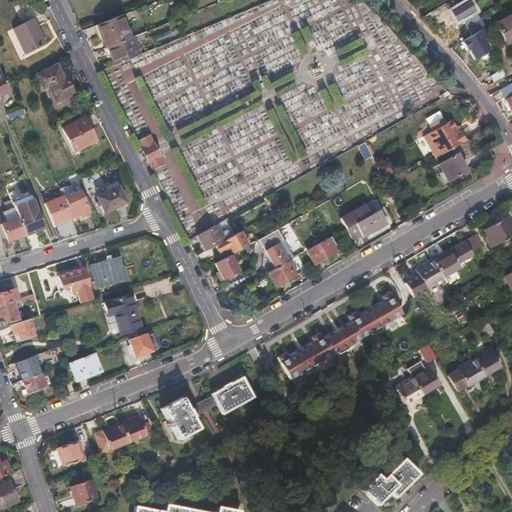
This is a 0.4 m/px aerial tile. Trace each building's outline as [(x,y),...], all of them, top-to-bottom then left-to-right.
[(462,1),(461,0),(450,0),(443,4),(446,9),(462,1)] [(511,13),(496,23),(506,39),(511,36),(511,13)] [(33,15),(10,26),(23,55),(47,44),(33,15)] [(122,15),(98,25),(104,39),(107,47),(109,46),(131,37),(122,15)] [(482,60),(494,52),(474,20),(463,27),(468,35),(472,33),(481,47),(477,49),(476,50),(482,60)] [(98,25),(94,26),(100,41),(104,39),(98,25)] [(468,35),(477,49),(481,47),(472,33),(468,35)] [(131,37),(109,46),(112,55),(116,65),(141,54),(133,37),(131,37)] [(107,47),(104,48),(108,57),(112,55),(109,46),(107,47)] [(76,94),(70,83),(68,84),(66,79),(59,65),(39,75),(46,88),(50,86),(58,102),(76,94)] [(495,83),(508,75),(504,69),(492,77),(495,83)] [(0,75),(0,94),(1,96),(13,91),(6,73),(0,75)] [(511,83),(502,89),(506,100),(507,100),(511,110),(511,83)] [(76,152),(98,141),(86,117),(64,129),(76,152)] [(445,119),(431,127),(434,132),(430,135),(434,142),(457,129),(453,122),(448,124),(445,119)] [(442,156),(467,142),(462,133),(460,134),(457,129),(434,142),(442,156)] [(138,141),(143,150),(155,144),(150,135),(139,140),(138,141)] [(148,163),(149,162),(161,156),(162,156),(160,152),(159,152),(156,147),(157,146),(156,143),(155,144),(143,150),(142,150),(148,163)] [(373,158),(367,143),(359,147),(367,162),(373,158)] [(466,163),(461,154),(442,165),(447,173),(466,163)] [(153,171),(155,171),(165,165),(161,156),(149,162),(153,171)] [(374,160),(373,158),(367,162),(374,176),(380,172),(374,160)] [(470,172),(466,163),(447,173),(452,182),(470,172)] [(447,173),(444,175),(449,184),(452,182),(447,173)] [(105,212),(126,201),(117,182),(95,192),(105,212)] [(28,192),(41,225),(45,223),(31,190),(28,192)] [(65,198),(74,217),(81,214),(83,218),(92,214),(81,191),(65,198)] [(29,217),(34,228),(41,225),(28,192),(20,195),(29,217)] [(12,198),(26,231),(34,228),(29,217),(20,195),(12,198)] [(65,198),(64,195),(46,203),(55,225),(74,217),(65,198)] [(26,232),(26,231),(12,198),(6,201),(9,208),(4,210),(8,221),(3,223),(9,238),(26,232)] [(364,205),(340,218),(352,241),(361,236),(362,238),(386,224),(377,210),(369,215),(364,205)] [(487,239),(492,249),(511,237),(511,226),(507,218),(484,231),(488,238),(487,239)] [(217,245),(226,240),(218,225),(199,235),(207,251),(217,245)] [(277,229),(259,240),(275,269),(294,258),(277,229)] [(250,245),(242,231),(226,240),(217,245),(221,252),(232,246),(236,253),(250,245)] [(330,238),(327,240),(332,249),(335,247),(330,238)] [(467,244),(475,258),(484,252),(476,238),(467,244)] [(327,240),(305,252),(313,266),(335,254),(332,249),(327,240)] [(433,264),(441,277),(459,268),(458,267),(473,257),(466,245),(451,254),(450,253),(433,264)] [(113,278),(127,274),(124,262),(122,263),(119,254),(91,261),(96,281),(112,276),(113,278)] [(231,255),(214,263),(222,279),(239,271),(231,255)] [(275,269),(267,273),(275,288),(295,277),(294,274),(304,268),(297,256),(294,258),(275,269)] [(430,259),(414,269),(418,274),(404,282),(413,298),(426,290),(425,287),(442,278),(441,277),(433,264),(430,259)] [(69,285),(71,293),(77,291),(80,302),(93,299),(86,267),(58,273),(61,287),(69,285)] [(511,269),(503,275),(511,289),(511,269)] [(0,303),(19,298),(16,287),(6,290),(0,292),(0,303)] [(36,293),(19,298),(0,303),(0,316),(5,315),(6,318),(7,321),(18,318),(14,306),(38,298),(36,293)] [(144,329),(132,294),(103,302),(108,317),(115,315),(121,336),(144,329)] [(407,333),(394,311),(385,316),(384,314),(382,315),(363,326),(361,327),(363,329),(348,338),(346,336),(346,337),(329,346),(329,347),(330,349),(315,358),(313,355),(312,356),(293,368),(291,368),(293,371),(283,377),(295,398),(303,394),(302,391),(300,389),(326,373),(328,376),(329,378),(337,374),(334,370),(333,367),(362,350),(364,353),(366,357),(374,352),(373,350),(371,347),(396,332),(398,335),(399,337),(407,333)] [(363,326),(382,315),(378,315),(376,316),(373,317),(371,318),(369,319),(366,321),(365,323),(363,326)] [(28,318),(9,323),(13,333),(17,332),(20,340),(34,336),(28,318)] [(494,334),(486,321),(485,321),(478,325),(486,339),(494,334)] [(371,347),(373,350),(398,335),(396,332),(371,347)] [(144,334),(127,340),(133,358),(150,351),(144,334)] [(329,346),(346,337),(342,336),(340,337),(338,337),(336,338),(333,340),(332,342),(330,344),(329,346)] [(426,362),(436,358),(430,344),(421,348),(426,362)] [(333,367),(334,370),(364,353),(362,350),(333,367)] [(474,361),(484,379),(501,369),(491,351),(474,361)] [(91,353),(68,361),(74,379),(98,371),(91,353)] [(34,355),(13,362),(19,380),(40,372),(34,355)] [(293,368),(312,356),(309,356),(306,357),(303,358),(301,359),(298,361),(296,363),(294,365),(293,368)] [(408,374),(418,391),(435,381),(425,364),(421,366),(416,358),(403,365),(408,374)] [(447,377),(457,394),(484,379),(474,361),(447,377)] [(381,369),(374,373),(381,386),(389,382),(381,369)] [(40,372),(19,380),(25,394),(45,386),(40,372)] [(300,389),(302,391),(328,376),(326,373),(300,389)] [(418,391),(408,374),(391,383),(401,401),(418,391)] [(224,413),(249,401),(255,397),(244,377),(236,381),(232,384),(231,382),(225,385),(226,386),(214,392),(215,394),(218,402),(224,413)] [(19,380),(15,381),(21,395),(25,394),(19,380)] [(215,394),(190,407),(194,414),(218,402),(215,394)] [(193,415),(194,414),(190,407),(189,408),(183,396),(163,406),(170,420),(168,421),(169,425),(172,424),(179,437),(199,427),(193,415)] [(121,420),(127,437),(146,430),(139,412),(121,420)] [(127,437),(121,420),(93,431),(98,445),(107,441),(108,445),(127,437)] [(77,438),(58,444),(64,462),(83,456),(77,438)] [(0,476),(11,471),(6,459),(3,453),(0,454),(0,476)] [(377,507),(389,494),(396,487),(401,492),(418,475),(403,461),(383,482),(377,476),(362,492),(377,507)] [(78,503),(97,497),(90,477),(71,484),(75,494),(62,499),(65,506),(77,502),(78,503)] [(0,506),(16,499),(7,479),(0,482),(0,506)] [(395,499),(401,492),(396,487),(389,494),(395,499)]
